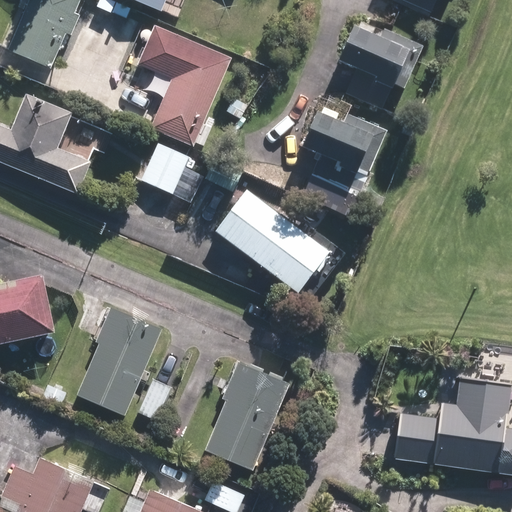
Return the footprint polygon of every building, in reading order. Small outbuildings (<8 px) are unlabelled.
[(76,1),(75,0),(29,0),(7,51),(46,68),(76,1)] [(161,0),(124,0),(156,13),(161,0)] [(398,0),(434,16),(441,0),(398,0)] [(225,62),(153,30),(137,66),(171,81),(149,131),(186,147),(225,62)] [(376,43),(353,34),(339,69),(403,94),(421,49),(380,33),(376,43)] [(0,134),(0,164),(67,193),(78,167),(46,152),(61,118),(23,102),(7,137),(0,134)] [(334,125),(311,116),(297,151),(361,176),(379,131),(338,115),(334,125)] [(181,160),(156,149),(142,183),(166,194),(181,160)] [(319,259),(242,197),(214,232),(291,293),(319,259)] [(0,345),(45,336),(33,282),(0,289),(0,345)] [(154,332),(108,312),(72,397),(117,416),(154,332)] [(284,388),(236,367),(221,401),(225,403),(203,454),(247,472),(284,388)] [(438,419),(400,414),(394,461),(511,477),(511,434),(497,432),(503,389),(456,382),(452,410),(440,408),(438,419)] [(172,393),(152,385),(138,416),(158,425),(172,393)] [(70,511),(86,478),(38,457),(15,511),(16,511),(70,511)] [(252,511),(257,500),(210,482),(202,504),(222,511),(252,511)] [(198,511),(199,511),(155,493),(146,511),(198,511)]
